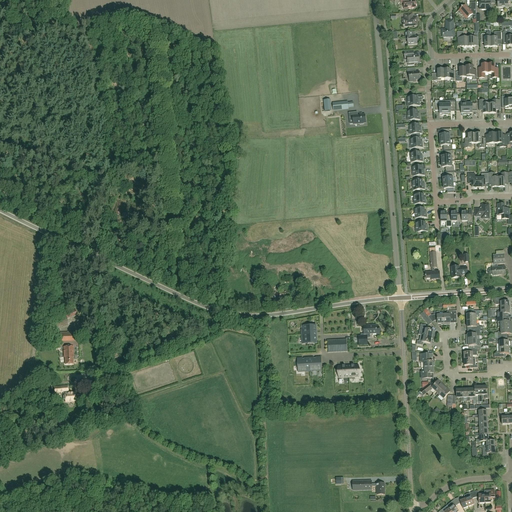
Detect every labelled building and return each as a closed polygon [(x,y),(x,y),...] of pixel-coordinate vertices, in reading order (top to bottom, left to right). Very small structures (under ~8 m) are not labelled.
[(404,3),(404,10),(408,10),(408,9),(416,8),(415,0),(409,1),(408,0),(400,0),(401,4),(404,3)] [(481,0),(481,1),(479,1),(480,10),(491,10),(491,4),(495,3),(494,0),(481,0)] [(465,5),(459,11),(460,12),(459,13),(461,16),(462,14),(467,19),(472,14),(473,15),(476,15),(476,10),(476,3),(470,3),(470,8),(470,9),(468,9),(465,5)] [(412,14),(405,14),(405,19),(403,19),(403,22),(402,23),(402,25),(403,26),(403,27),(404,27),(405,27),(407,27),(408,26),(417,25),(417,18),(412,18),(412,14)] [(446,30),(442,30),(442,37),(454,37),(454,29),(453,29),(453,21),(446,21),(446,30)] [(509,32),(508,32),(508,30),(504,30),(505,33),(503,33),(503,41),(507,40),(507,46),(511,46),(511,36),(509,37),(509,32)] [(463,38),(463,32),(457,32),(457,47),(461,47),(461,48),(463,48),(465,49),(466,48),(468,48),(468,38),(463,38)] [(494,38),(491,38),(491,48),(497,47),(497,40),(501,40),(501,32),(494,33),(494,38)] [(412,36),(412,33),(405,33),(406,39),(407,39),(408,45),(417,44),(417,41),(419,41),(418,36),(412,36)] [(487,35),(481,35),(482,44),(485,43),(485,48),(491,48),(491,38),(491,33),(487,33),(487,35)] [(471,38),(468,38),(468,48),(470,47),(471,49),(473,47),(474,47),(478,47),(478,34),(474,34),(474,36),(471,37),(471,38)] [(413,55),(413,52),(404,53),(405,59),(405,61),(407,61),(408,66),(414,66),(414,65),(419,64),(419,61),(418,55),(413,55)] [(488,73),(488,65),(481,65),(482,68),(478,68),(479,79),(485,78),(485,74),(488,73)] [(494,65),(488,65),(488,73),(492,73),(492,78),(498,78),(498,69),(495,69),(494,65)] [(466,76),(466,78),(472,77),(473,80),(476,80),(476,71),(473,71),(473,67),(466,67),(466,68),(466,76)] [(445,70),(444,70),(444,79),(451,79),(451,81),(454,81),(454,72),(451,72),(451,70),(449,70),(449,68),(445,68),(445,70)] [(466,68),(459,68),(460,72),(456,73),(456,82),(462,82),(462,78),(466,78),(466,76),(466,68)] [(416,69),(407,69),(407,73),(409,73),(409,82),(416,81),(416,80),(420,80),(419,72),(416,72),(416,69)] [(444,79),(444,70),(437,70),(438,74),(432,74),(432,81),(436,81),(441,81),(441,79),(444,79)] [(418,97),(407,98),(408,107),(410,107),(417,106),(420,106),(420,104),(419,100),(418,100),(418,97)] [(511,109),(511,100),(508,100),(508,97),(502,97),(502,103),(505,103),(505,110),(511,109)] [(349,100),(349,111),(357,111),(358,100),(349,100)] [(489,104),(489,114),(496,114),(496,111),(500,111),(500,100),(493,101),(493,104),(489,104)] [(439,101),(439,105),(435,105),(435,111),(439,111),(440,115),(442,114),(442,115),(445,115),(445,101),(439,101)] [(456,111),(456,102),(450,102),(450,101),(445,101),(445,115),(448,115),(448,114),(451,114),(451,111),(456,111)] [(461,102),(456,102),(456,111),(461,111),(461,114),(464,114),(464,115),(467,115),(467,104),(466,101),(461,101),(461,102)] [(489,114),(489,104),(485,104),(485,101),(479,101),(479,111),(483,111),(483,114),(489,114)] [(334,111),(349,109),(348,102),(333,103),(334,111)] [(467,104),(467,115),(470,115),(470,114),(472,114),(472,110),(477,110),(477,104),(472,104),(467,104)] [(418,111),(407,111),(408,121),(417,120),(420,120),(420,118),(419,114),(418,114),(418,111)] [(365,115),(356,116),(356,112),(349,113),(349,118),(352,118),(353,125),(360,124),(360,125),(363,125),(363,123),(366,123),(365,115)] [(420,128),(420,125),(409,125),(410,135),(420,134),(422,134),(422,132),(421,128),(420,128)] [(444,130),(443,130),(443,135),(440,135),(440,138),(439,138),(439,141),(450,140),(450,134),(449,130),(444,130)] [(475,144),(475,134),(468,134),(468,141),(465,141),(465,148),(471,148),(471,144),(475,144)] [(475,134),(475,144),(479,144),(479,149),(485,149),(485,140),(482,140),(481,139),(481,134),(475,134)] [(496,144),(496,134),(489,134),(489,135),(486,136),(486,144),(496,144)] [(496,134),(496,144),(499,144),(500,148),(506,147),(506,136),(502,136),(502,134),(496,134)] [(421,139),(410,139),(411,149),(420,148),(423,148),(423,146),(422,142),(421,142),(421,139)] [(450,140),(439,141),(439,144),(440,144),(440,146),(444,146),(444,151),(453,150),(452,146),(453,146),(453,140),(450,140)] [(441,162),(452,161),(451,156),(453,156),(453,151),(444,152),(445,156),(441,157),(441,159),(441,162)] [(410,153),(411,163),(421,162),(423,162),(423,160),(422,156),(421,156),(421,153),(410,153)] [(452,161),(441,162),(441,165),(442,165),(442,168),(445,168),(446,172),(454,172),(454,167),(452,167),(452,161)] [(423,167),(412,167),(413,177),(422,176),(425,176),(425,174),(424,170),(423,170),(423,167)] [(442,184),(453,183),(453,178),(455,178),(454,173),(446,173),(446,178),(443,178),(443,181),(442,181),(442,184)] [(508,185),(508,173),(501,174),(501,178),(498,178),(498,176),(498,188),(500,188),(501,188),(502,188),(503,187),(505,187),(504,185),(508,185)] [(478,188),(478,179),(475,179),(475,174),(468,175),(468,184),(472,184),(472,188),(474,188),(474,189),(475,189),(476,189),(477,188),(478,188)] [(488,183),(488,174),(481,174),(481,178),(478,179),(478,188),(480,188),(481,189),(482,189),(483,189),(483,188),(485,188),(485,184),(486,183),(488,183)] [(498,188),(498,176),(495,176),(495,174),(488,174),(488,183),(488,186),(492,186),(492,188),(494,188),(496,188),(497,188),(498,188)] [(423,181),(412,181),(413,191),(422,190),(425,190),(425,188),(425,184),(423,184),(423,181)] [(454,189),(453,183),(442,184),(443,187),(444,189),(447,189),(447,194),(454,194),(454,189)] [(424,195),(413,195),(414,205),(423,204),(426,204),(426,202),(426,198),(424,198),(424,195)] [(497,205),(498,215),(496,215),(496,222),(502,221),(502,220),(509,219),(509,209),(505,209),(504,204),(503,203),(502,203),(501,204),(501,205),(497,205)] [(482,209),(475,209),(475,217),(482,217),(482,219),(485,219),(486,220),(488,220),(489,219),(489,218),(490,217),(490,215),(489,214),(489,205),(482,205),(482,209)] [(425,208),(414,209),(415,219),(425,218),(427,218),(427,216),(426,212),(425,212),(425,208)] [(451,215),(451,216),(447,216),(447,212),(446,212),(446,211),(443,211),(443,212),(441,212),(441,222),(446,222),(446,224),(446,227),(451,227),(451,224),(452,224),(452,222),(451,222),(451,215)] [(462,215),(457,215),(457,212),(457,211),(454,211),(454,212),(451,212),(451,216),(451,215),(451,222),(452,222),(457,222),(457,224),(462,224),(462,222),(462,215)] [(462,222),(467,222),(467,223),(472,223),(472,224),(473,224),(473,215),(468,215),(467,212),(467,211),(464,211),(464,212),(462,212),(462,215),(462,222)] [(426,222),(415,223),(416,233),(425,232),(428,232),(428,230),(427,226),(426,226),(426,222)] [(496,252),(496,255),(493,255),(493,260),(494,265),(494,268),(492,268),(492,269),(489,269),(488,271),(488,273),(490,275),(493,275),(506,274),(505,267),(498,268),(497,265),(505,264),(504,259),(504,255),(504,251),(496,252)] [(431,280),(440,280),(439,272),(434,272),(434,268),(437,268),(436,253),(430,253),(431,268),(432,268),(432,272),(426,273),(426,279),(430,279),(431,280)] [(451,268),(452,279),(460,278),(460,275),(467,275),(467,267),(460,268),(459,267),(457,267),(457,266),(456,266),(454,266),(453,267),(452,268),(451,268)] [(281,291),(279,291),(280,299),(291,297),(290,290),(287,291),(286,286),(281,286),(281,291)] [(275,288),(264,288),(264,293),(269,293),(269,298),(269,299),(269,306),(276,306),(276,293),(275,293),(275,288)] [(497,298),(497,299),(494,299),(494,305),(495,305),(497,305),(500,305),(500,308),(509,308),(509,302),(504,302),(504,298),(497,298)] [(509,308),(500,308),(501,312),(497,312),(498,319),(508,318),(508,314),(509,314),(509,308)] [(65,316),(49,321),(53,332),(69,326),(67,319),(77,314),(75,310),(65,314),(65,316)] [(479,318),(479,314),(482,314),(481,311),(473,312),(473,315),(466,315),(467,322),(476,321),(476,318),(479,318)] [(444,324),(443,315),(440,316),(439,312),(434,313),(434,320),(437,320),(437,324),(444,324)] [(456,312),(453,312),(447,312),(447,315),(443,315),(444,324),(444,325),(448,325),(448,324),(450,324),(450,319),(453,319),(456,319),(456,312)] [(511,321),(508,322),(508,318),(498,319),(497,319),(497,325),(500,325),(500,328),(511,328),(511,327),(511,321)] [(476,321),(467,322),(467,328),(474,328),(474,331),(482,330),(482,327),(480,327),(479,324),(476,324),(476,321)] [(381,330),(377,330),(377,325),(364,326),(364,334),(364,335),(370,334),(377,334),(377,336),(381,336),(381,330)] [(419,335),(421,336),(423,336),(431,338),(433,331),(428,330),(429,326),(421,325),(419,332),(419,335)] [(302,331),(302,335),(316,334),(316,326),(304,326),(304,331),(302,331)] [(511,327),(511,328),(500,328),(500,332),(497,332),(497,339),(501,338),(507,338),(507,334),(511,334),(511,327)] [(474,334),(467,335),(465,335),(466,341),(480,340),(480,336),(480,332),(482,332),(482,330),(474,331),(474,334)] [(75,341),(75,333),(61,334),(61,342),(75,341)] [(316,334),(302,335),(303,344),(309,344),(309,342),(312,342),(313,343),(317,343),(316,334)] [(361,336),(359,336),(359,345),(368,345),(367,338),(370,338),(370,334),(364,335),(364,334),(361,334),(361,336)] [(423,336),(421,336),(419,342),(417,342),(416,345),(423,346),(424,343),(430,344),(431,338),(423,336)] [(497,339),(493,339),(493,342),(496,342),(496,345),(499,345),(499,348),(509,348),(511,348),(511,341),(502,342),(501,338),(497,339)] [(327,341),(328,353),(347,352),(347,340),(327,341)] [(478,349),(480,349),(480,343),(476,343),(476,340),(480,340),(466,341),(466,346),(468,346),(474,346),(474,350),(478,349)] [(73,348),(64,348),(64,357),(65,357),(65,364),(73,364),(73,357),(74,357),(73,348)] [(499,348),(499,351),(499,352),(496,352),(497,355),(494,355),(494,358),(502,357),(502,355),(509,354),(509,348),(499,348)] [(478,349),(474,350),(468,350),(469,353),(463,353),(464,360),(475,359),(472,359),(472,356),(477,356),(477,352),(478,352),(478,349)] [(433,368),(433,367),(434,367),(434,366),(434,363),(433,363),(433,362),(429,362),(429,354),(421,355),(421,358),(420,358),(420,362),(424,362),(424,368),(433,368)] [(309,359),(310,371),(311,371),(311,372),(319,371),(319,370),(321,370),(321,366),(320,366),(320,363),(321,363),(320,358),(309,359)] [(299,372),(310,371),(309,359),(298,360),(299,372)] [(475,359),(464,360),(464,366),(469,366),(469,369),(477,369),(477,365),(475,365),(475,362),(475,359)] [(348,366),(349,377),(359,377),(358,366),(354,366),(354,365),(354,366),(352,366),(352,365),(351,365),(351,366),(348,366)] [(339,378),(349,377),(348,366),(345,366),(343,366),(342,366),(338,367),(339,378)] [(433,368),(424,368),(424,372),(421,372),(421,379),(428,379),(428,374),(433,374),(433,368)] [(83,381),(83,388),(88,387),(89,391),(94,391),(94,385),(90,386),(89,381),(83,381)] [(435,397),(444,387),(438,381),(431,388),(435,392),(433,395),(435,397)] [(426,387),(421,391),(419,392),(422,396),(424,394),(430,389),(431,388),(429,385),(427,386),(426,387)] [(69,394),(68,386),(54,388),(54,393),(63,392),(64,400),(66,400),(66,402),(77,401),(76,393),(69,394)] [(444,387),(435,397),(437,398),(439,396),(443,399),(450,392),(444,387)] [(486,448),(482,449),(483,456),(487,456),(487,454),(495,454),(495,447),(486,448)] [(353,482),(353,490),(372,490),(372,487),(377,487),(377,496),(385,496),(384,483),(377,483),(377,484),(372,484),(372,482),(372,481),(353,482)] [(471,493),(469,494),(464,496),(465,497),(465,499),(468,507),(474,505),(471,499),(475,498),(474,492),(473,492),(472,491),(470,492),(471,493)] [(493,491),(490,491),(484,491),(484,493),(484,495),(485,503),(490,503),(490,497),(493,497),(495,497),(495,491),(493,491)] [(475,492),(474,492),(475,498),(478,498),(479,504),(485,503),(484,495),(484,493),(478,493),(478,492),(475,492)] [(455,499),(454,500),(457,505),(460,504),(463,509),(468,507),(465,499),(465,497),(459,500),(459,498),(455,499)] [(451,503),(447,507),(449,509),(450,511),(458,511),(455,507),(457,505),(454,500),(451,503)]
